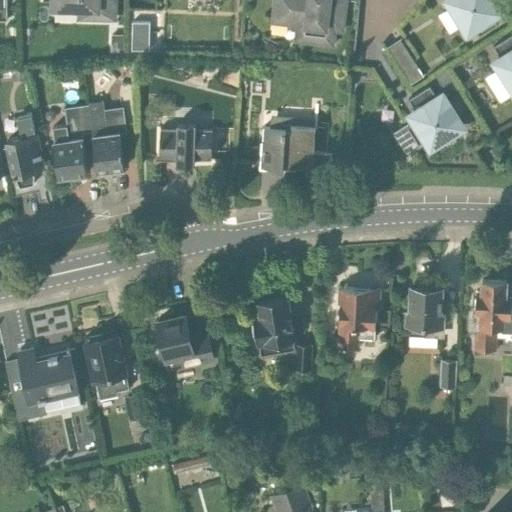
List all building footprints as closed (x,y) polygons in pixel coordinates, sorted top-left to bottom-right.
[(42,0),(43,1),(54,1),(53,8),(79,8),(79,18),(113,19),(114,0),(42,0)] [(274,0),(272,19),(273,21),(307,26),(305,41),(330,45),(333,29),(342,30),(346,0),(274,0)] [(447,0),(448,0),(452,7),(451,7),(462,26),(463,25),(468,32),(474,28),(479,36),(498,24),(493,16),(500,12),(496,5),(503,0),(447,0)] [(132,22),(132,50),(149,50),(150,23),(132,22)] [(511,95),(511,34),(493,46),(499,55),(490,61),(511,95)] [(388,47),(412,84),(424,76),(400,39),(388,47)] [(426,140),(431,147),(437,142),(438,144),(457,132),(456,131),(463,126),(443,95),(437,98),(430,86),(408,99),(416,111),(411,115),(415,121),(407,126),(419,145),(426,140)] [(121,168),(125,167),(120,129),(108,130),(106,98),(90,99),(90,105),(93,132),(98,171),(111,169),(113,172),(120,171),(121,168)] [(55,138),(53,138),(58,176),(62,176),(64,179),(71,178),(73,174),(88,172),(83,133),(93,132),(90,105),(65,108),(67,126),(53,128),(55,138)] [(24,137),(8,141),(16,181),(17,181),(20,187),(34,184),(34,177),(33,171),(44,168),(33,114),(18,118),(22,134),(23,134),(24,137)] [(306,165),(306,168),(307,168),(308,154),(314,154),(316,118),(271,115),(271,128),(264,127),(263,141),(261,141),(260,167),(280,168),(280,167),(284,167),(284,164),(306,165)] [(212,159),(213,129),(196,128),(196,123),(178,123),(178,128),(161,128),(160,158),(177,158),(177,163),(195,163),(195,159),(212,159)] [(53,198),(49,179),(49,175),(35,178),(40,201),(53,198)] [(511,327),(511,306),(511,288),(511,287),(511,286),(510,285),(509,284),(508,284),(507,284),(506,284),(506,280),(483,279),(482,291),(477,291),(476,311),(479,311),(479,334),(476,334),(476,349),(496,350),(497,331),(494,331),(494,326),(511,327)] [(414,286),(411,286),(410,310),(407,310),(407,322),(410,323),(410,334),(439,334),(441,325),(444,324),(444,313),(442,313),(442,287),(428,286),(428,284),(414,283),(414,286)] [(381,289),(377,289),(339,287),(338,302),(340,303),(337,347),(357,348),(357,337),(375,338),(376,309),(380,309),(381,289)] [(296,343),(287,295),(258,300),(261,316),(253,317),(258,343),(260,343),(262,356),(297,350),(296,370),(313,370),(313,346),(296,343)] [(186,315),(158,321),(168,368),(185,364),(185,365),(213,359),(208,335),(191,339),(186,315)] [(118,392),(129,389),(125,371),(126,371),(118,335),(105,338),(104,333),(85,337),(94,378),(95,378),(100,400),(119,396),(118,392)] [(6,361),(13,393),(12,394),(18,420),(44,414),(40,401),(47,399),(46,397),(78,390),(73,368),(69,348),(68,348),(69,354),(58,356),(58,354),(49,356),(50,358),(36,361),(33,348),(31,349),(22,351),(21,349),(19,350),(20,358),(6,361)] [(323,359),(323,370),(323,374),(335,374),(335,359),(323,359)] [(443,361),(442,386),(454,387),(455,362),(443,361)] [(139,395),(125,398),(130,420),(144,417),(139,395)] [(173,464),(175,473),(213,464),(211,454),(173,464)] [(496,477),(498,465),(478,463),(476,474),(496,477)] [(382,481),(370,481),(372,505),(384,505),(382,481)] [(308,511),(314,510),(304,483),(271,495),(274,505),(269,507),(267,511),(308,511)] [(456,492),(455,508),(471,508),(471,493),(456,492)]
